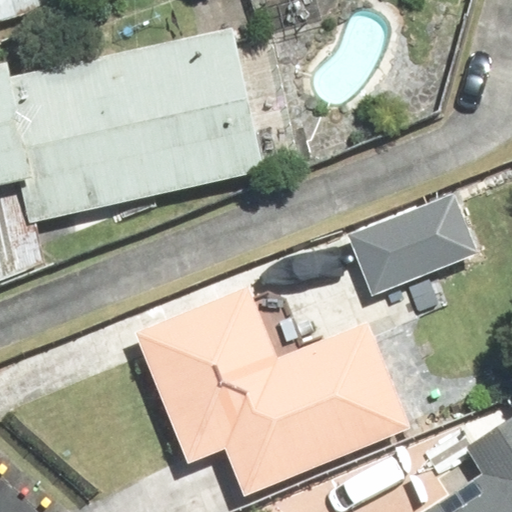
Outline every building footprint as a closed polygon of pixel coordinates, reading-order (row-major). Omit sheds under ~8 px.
[(85,0),(0,0),(0,24),(86,2),(85,0)] [(0,183),(29,177),(39,220),(274,168),(242,23),(25,71),(22,57),(0,61),(0,183)] [(463,191),(352,234),(376,298),(488,256),(463,191)] [(258,280),(144,327),(201,461),(237,446),(258,494),(424,425),(380,319),(290,356),(258,280)] [(511,511),(511,415),(471,442),(489,470),(422,511),(511,511)]
